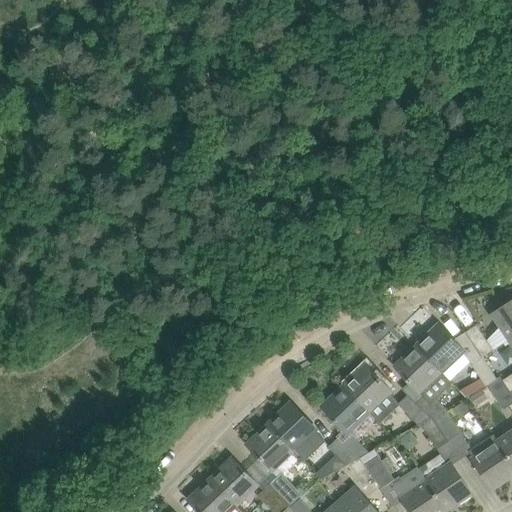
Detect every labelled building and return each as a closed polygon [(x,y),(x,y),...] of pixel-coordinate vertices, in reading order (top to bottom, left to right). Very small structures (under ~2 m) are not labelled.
[(511,301),(491,315),(509,340),(511,338),(511,301)] [(407,343),(437,325),(429,311),(399,329),(407,343)] [(418,345),(450,380),(470,360),(465,352),(440,324),(418,345)] [(494,350),(488,341),(477,325),(466,332),(484,357),(494,350)] [(424,396),(432,404),(454,383),(450,380),(418,345),(396,366),(411,382),(404,389),(408,394),(416,403),(424,396)] [(488,386),(498,378),(484,359),(474,365),(488,386)] [(381,423),(401,405),(399,403),(399,404),(390,394),(393,392),(367,364),(345,385),(370,413),(376,419),(377,419),(381,423)] [(501,376),(498,378),(488,386),(505,409),(511,403),(511,392),(510,393),(504,380),(501,376)] [(323,406),(348,433),(370,413),(345,385),(323,406)] [(489,398),(483,389),(470,397),(477,406),(489,398)] [(419,425),(421,423),(431,418),(416,403),(408,394),(399,403),(401,405),(419,425)] [(269,423),(294,449),(300,456),(305,460),(326,440),(315,429),(316,428),(292,402),(269,423)] [(471,411),(464,402),(454,408),(460,418),(471,411)] [(463,434),(447,409),(434,416),(451,442),(463,434)] [(431,418),(421,423),(439,450),(451,442),(434,416),(431,418)] [(300,456),(294,449),(269,423),(248,444),(272,470),(279,477),(283,473),(300,456)] [(511,432),(499,442),(498,442),(511,463),(511,432)] [(353,434),(342,444),(357,460),(361,458),(370,453),(356,438),(357,438),(353,434)] [(474,458),(474,459),(494,489),(511,476),(511,463),(498,442),(499,442),(494,435),(469,451),(474,458)] [(347,466),(357,460),(342,444),(338,439),(329,446),(347,466)] [(375,449),(370,453),(361,458),(381,488),(393,480),(395,479),(375,449)] [(421,471),(427,479),(448,510),(473,493),(452,463),(449,465),(443,456),(421,471)] [(233,458),(211,479),(236,505),(256,486),(233,458)] [(350,466),(356,475),(366,469),(360,459),(350,466)] [(324,480),(334,474),(326,464),(317,472),(324,480)] [(393,480),(403,496),(412,511),(444,511),(448,510),(427,479),(421,471),(418,467),(401,478),(400,476),(395,479),(393,480)] [(272,483),(292,504),(303,494),(283,473),(279,477),(272,483)] [(211,479),(189,500),(200,511),(227,511),(236,505),(211,479)] [(283,511),(289,507),(292,504),(272,483),(258,496),(273,511),(283,511)] [(379,511),(358,488),(339,504),(345,511),(379,511)]
